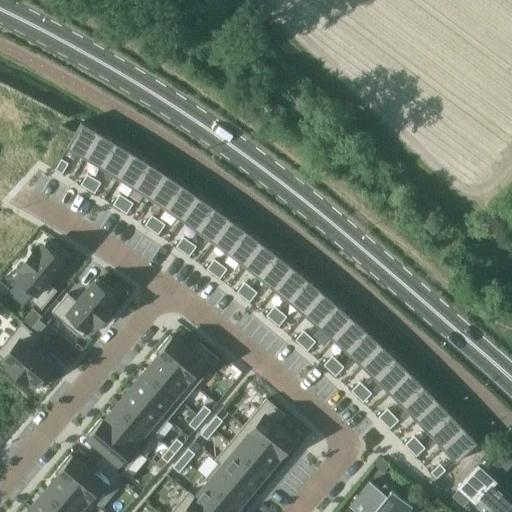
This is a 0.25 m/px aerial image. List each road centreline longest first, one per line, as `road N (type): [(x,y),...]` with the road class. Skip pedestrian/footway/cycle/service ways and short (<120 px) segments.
road 1 (secondary): [(511,383),(250,161),(148,89),(0,11)]
road 2 (residential): [(0,491),(164,291)]
road 3 (residential): [(345,447),(248,352),(164,291)]
road 4 (residential): [(164,291),(13,194)]
